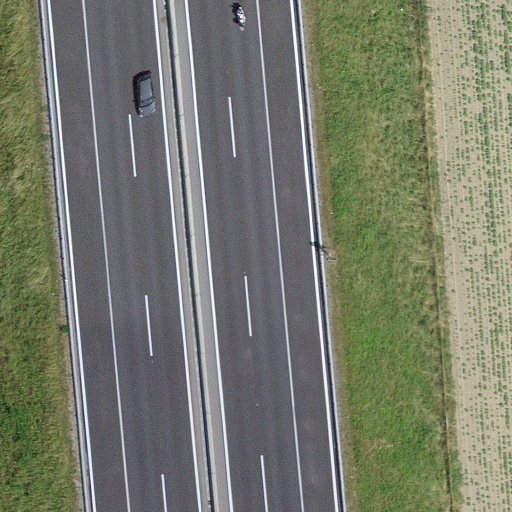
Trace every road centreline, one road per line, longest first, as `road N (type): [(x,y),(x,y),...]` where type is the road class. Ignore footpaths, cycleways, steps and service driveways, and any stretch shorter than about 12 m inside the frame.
road 1 (motorway): [(268,511),(222,0)]
road 2 (motorway): [(120,0),(165,511)]
